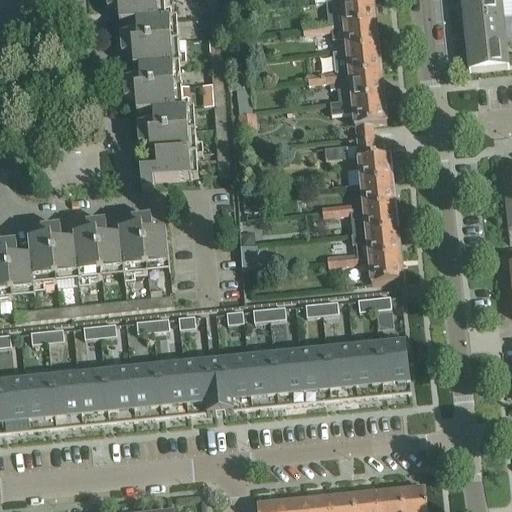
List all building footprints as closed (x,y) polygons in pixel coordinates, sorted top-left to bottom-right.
[(106,0),(108,13),(119,12),(120,26),(136,25),(137,37),(121,38),(122,58),(133,57),(134,71),(139,71),(140,83),(124,84),(125,103),(136,103),(137,116),(154,115),(154,127),(138,128),(139,148),(150,147),(151,161),(157,161),(157,173),(141,174),(142,194),(154,193),(153,184),(199,181),(199,180),(197,180),(193,111),(182,111),(176,21),(166,21),(164,0),(106,0)] [(217,0),(206,0),(209,29),(209,41),(219,179),(230,179),(217,0)] [(252,0),(231,0),(232,11),(254,9),(252,0)] [(373,0),(365,0),(332,4),(327,4),(330,25),(331,25),(331,30),(344,28),(376,25),(373,0)] [(501,0),(461,0),(464,23),(504,19),(501,0)] [(504,19),(464,23),(466,48),(506,44),(504,19)] [(328,25),(317,26),(318,36),(329,35),(328,25)] [(379,51),(376,25),(344,28),(346,54),(379,51)] [(318,36),(317,26),(302,27),(303,37),(318,36)] [(209,29),(191,30),(191,42),(209,41),(209,29)] [(506,44),(466,48),(469,74),(511,69),(511,59),(508,60),(506,44)] [(379,51),(346,54),(321,57),(322,64),(335,62),(337,75),(323,77),(324,87),(338,86),(337,80),(381,76),(379,51)] [(384,100),(381,76),(337,80),(338,86),(341,107),(352,105),(352,103),(384,100)] [(323,77),(309,78),(310,89),(324,87),(323,77)] [(249,91),(237,93),(239,109),(250,107),(249,91)] [(352,105),(341,107),(329,108),(331,120),(353,117),(354,130),(372,128),(387,127),(384,100),(352,103),(352,105)] [(390,159),(376,160),(358,162),(361,187),(393,184),(390,159)] [(393,184),(361,187),(363,213),(396,209),(393,184)] [(351,208),(336,209),(337,219),(352,218),(351,208)] [(337,219),(336,209),(321,211),(322,221),(337,219)] [(396,209),(363,213),(366,238),(398,234),(396,209)] [(0,304),(36,300),(35,289),(169,275),(170,275),(166,235),(153,236),(151,220),(132,222),(133,233),(119,234),(120,240),(108,241),(106,224),(86,226),(87,238),(74,239),(74,245),(62,246),(61,229),(41,231),(42,242),(29,244),(30,261),(18,262),(17,245),(0,246),(0,304)] [(398,234),(366,238),(369,262),(401,259),(398,234)] [(253,236),(241,236),(242,248),(254,248),(253,236)] [(255,249),(241,250),(242,275),(257,274),(255,249)] [(357,258),(341,260),(342,270),(358,268),(357,258)] [(404,285),(401,259),(369,262),(371,288),(404,285)] [(342,270),(341,260),(326,262),(328,272),(342,270)] [(173,299),(153,301),(14,316),(15,327),(174,310),(173,299)] [(390,301),(382,302),(383,314),(391,313),(390,301)] [(383,314),(382,302),(374,303),(375,315),(383,314)] [(375,315),(374,303),(366,304),(367,316),(375,315)] [(360,316),(367,316),(366,304),(358,304),(360,316)] [(338,306),(330,307),(331,319),(339,318),(338,306)] [(323,320),(331,319),(330,307),(322,308),(323,320)] [(322,308),(314,309),(315,321),(323,320),(322,308)] [(314,309),(306,309),(307,322),(315,321),(314,309)] [(285,311),(277,312),(278,324),(286,324),(285,311)] [(270,325),(278,324),(277,312),(269,313),(270,325)] [(269,313),(261,314),(262,326),(270,325),(269,313)] [(261,314),(253,315),(254,327),(262,326),(261,314)] [(236,329),(244,328),(243,316),(235,317),(236,329)] [(227,317),(228,329),(236,329),(235,317),(227,317)] [(180,334),(188,333),(187,321),(179,322),(180,334)] [(188,333),(196,333),(195,321),(187,321),(188,333)] [(169,323),(161,324),(162,336),(170,335),(169,323)] [(154,337),(162,336),(161,324),(153,325),(154,337)] [(153,325),(145,326),(146,338),(154,337),(153,325)] [(138,338),(146,338),(145,326),(137,326),(138,338)] [(101,342),(109,341),(108,329),(100,330),(101,342)] [(109,341),(117,341),(116,329),(108,329),(109,341)] [(100,330),(92,331),(93,343),(101,342),(100,330)] [(84,334),(85,344),(93,343),(92,331),(84,332),(84,334)] [(56,347),(64,346),(63,334),(55,335),(56,347)] [(47,335),(39,336),(40,348),(48,348),(47,335)] [(48,348),(56,347),(55,335),(47,335),(48,348)] [(32,349),(40,348),(39,336),(31,337),(32,349)] [(10,339),(2,340),(3,352),(11,351),(10,339)] [(384,400),(411,397),(406,346),(379,349),(384,400)] [(358,403),(384,400),(379,349),(352,352),(358,403)] [(331,405),(358,403),(352,352),(326,354),(331,405)] [(305,408),(331,405),(326,354),(300,357),(305,408)] [(279,411),(305,408),(300,357),(273,360),(279,411)] [(252,413),(279,411),(273,360),(247,362),(252,413)] [(226,417),(234,416),(234,415),(252,413),(247,362),(221,365),(226,417)] [(207,419),(215,418),(210,366),(183,369),(188,420),(207,418),(207,419)] [(162,423),(188,420),(183,369),(157,371),(162,423)] [(136,425),(162,423),(157,371),(131,374),(136,425)] [(109,428),(136,425),(131,374),(104,377),(109,428)] [(83,431),(109,428),(104,377),(78,379),(83,431)] [(57,433),(83,431),(78,379),(52,382),(57,433)] [(30,436),(57,433),(52,382),(25,385),(30,436)] [(0,398),(4,438),(30,436),(25,385),(0,387),(0,398)] [(427,511),(425,491),(401,494),(402,511),(427,511)] [(402,511),(401,494),(377,496),(378,511),(402,511)] [(378,511),(377,496),(354,499),(355,511),(378,511)] [(355,511),(354,499),(330,501),(330,511),(355,511)] [(330,511),(330,501),(306,504),(306,511),(330,511)]
